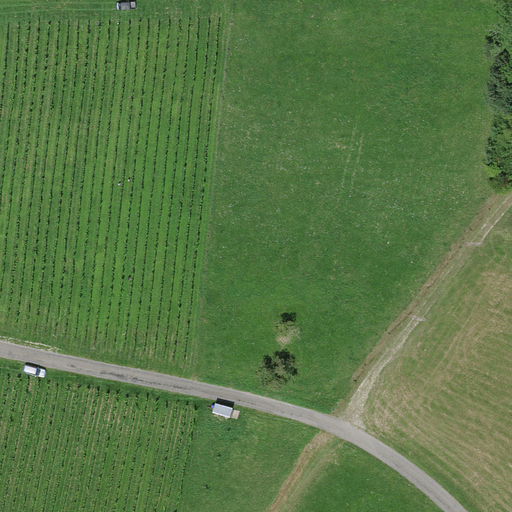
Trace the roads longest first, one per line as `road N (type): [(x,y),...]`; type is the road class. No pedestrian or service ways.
road 1 (unclassified): [(456,511),(432,487),(340,428),(0,349)]
road 2 (track): [(511,198),(282,511)]
